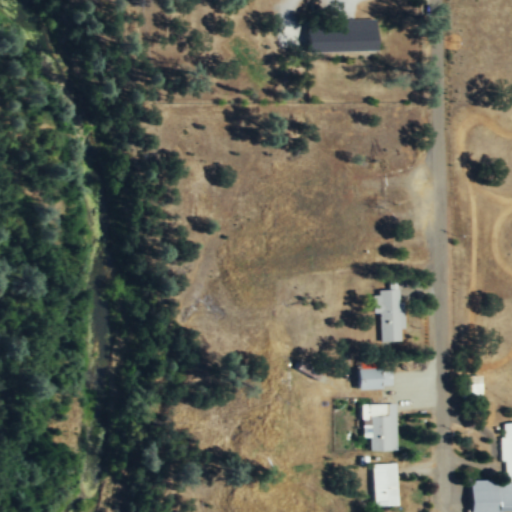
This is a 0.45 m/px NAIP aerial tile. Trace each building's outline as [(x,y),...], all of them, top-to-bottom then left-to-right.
[(372,24),(308,24),(308,50),(372,50),(372,24)] [(377,313),(378,342),(399,341),(398,331),(401,331),(400,290),(369,291),(370,313),(377,313)] [(354,368),(354,388),(387,388),(387,368),(354,368)] [(393,403),(364,403),(364,451),(393,451),(393,403)] [(511,422),(500,422),(501,481),(467,481),(467,511),(498,511),(511,511),(511,422)] [(369,506),(394,506),(394,463),(369,463),(369,506)]
